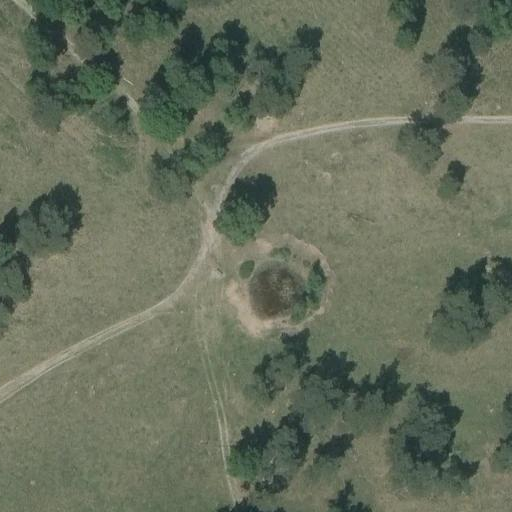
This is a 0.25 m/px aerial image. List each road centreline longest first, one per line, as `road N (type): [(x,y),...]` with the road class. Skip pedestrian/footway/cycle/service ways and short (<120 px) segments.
road 1 (track): [(511,118),(319,129),(261,145),(230,169)]
road 2 (track): [(2,0),(141,122),(230,169)]
road 3 (track): [(234,511),(201,341),(201,262)]
road 4 (track): [(201,262),(161,307),(0,396)]
